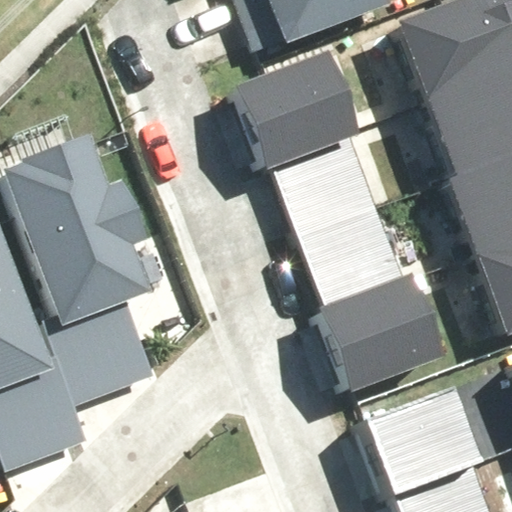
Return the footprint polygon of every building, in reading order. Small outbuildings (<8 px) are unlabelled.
[(261,0),(276,37),(375,0),(261,0)] [(511,0),(478,0),(386,34),(414,108),(511,71),(511,0)] [(317,44),(226,79),(257,161),(270,156),(339,130),(349,126),(317,44)] [(511,71),(414,108),(441,181),(511,155),(511,71)] [(147,366),(119,292),(139,284),(121,238),(136,232),(110,165),(96,170),(80,128),(0,157),(0,180),(48,308),(37,312),(68,395),(147,366)] [(367,203),(339,130),(270,156),(299,230),(367,203)] [(511,155),(441,181),(469,255),(511,238),(511,155)] [(395,275),(367,203),(299,230),(327,301),(395,275)] [(511,238),(469,255),(496,328),(511,322),(511,238)] [(0,456),(4,468),(83,438),(52,356),(40,360),(0,253),(0,456)] [(402,272),(395,275),(327,301),(315,306),(346,384),(433,351),(402,272)] [(511,356),(502,361),(511,387),(511,356)] [(441,379),(349,415),(381,496),(394,491),(462,465),(473,461),(441,379)] [(480,511),(462,465),(394,491),(402,511),(480,511)]
